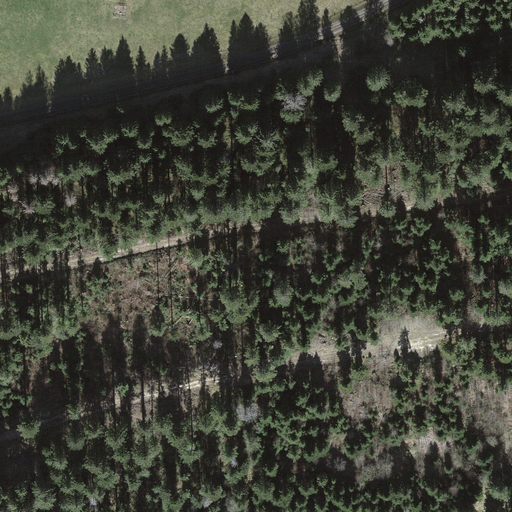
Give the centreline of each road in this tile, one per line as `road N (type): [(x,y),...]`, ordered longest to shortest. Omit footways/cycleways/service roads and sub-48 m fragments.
road 1 (track): [(0,439),(150,394),(408,335),(511,323)]
road 2 (track): [(0,279),(178,237),(511,185)]
